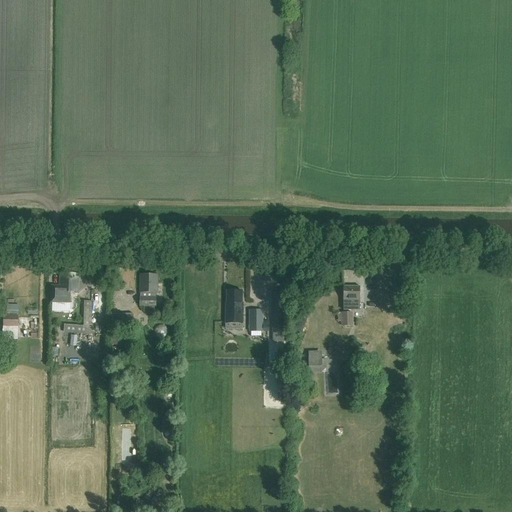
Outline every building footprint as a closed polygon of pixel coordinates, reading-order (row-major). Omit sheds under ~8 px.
[(78,274),(60,274),(60,286),(52,286),(52,302),(69,303),(69,292),(77,292),(78,274)] [(157,275),(140,275),(140,293),(140,298),(140,306),(156,306),(156,298),(154,298),(154,293),(157,293),(157,275)] [(360,300),(359,286),(343,287),(343,300),(343,310),(352,310),(352,302),(358,302),(358,301),(358,300),(360,300)] [(242,291),(226,291),(226,303),(225,323),(243,324),(243,303),(242,303),(242,291)] [(272,293),(272,333),(284,333),(284,293),(272,293)] [(91,302),(83,302),(83,325),(64,325),(64,333),(90,334),(91,302)] [(351,326),(351,312),(340,312),(340,314),(337,314),(337,323),(340,323),(340,326),(351,326)] [(133,313),(111,313),(111,326),(133,326),(133,313)] [(16,316),(0,316),(0,323),(0,338),(16,339),(16,316)] [(114,345),(125,345),(124,331),(114,332),(114,345)] [(331,395),(340,395),(339,374),(330,375),(331,395)]
